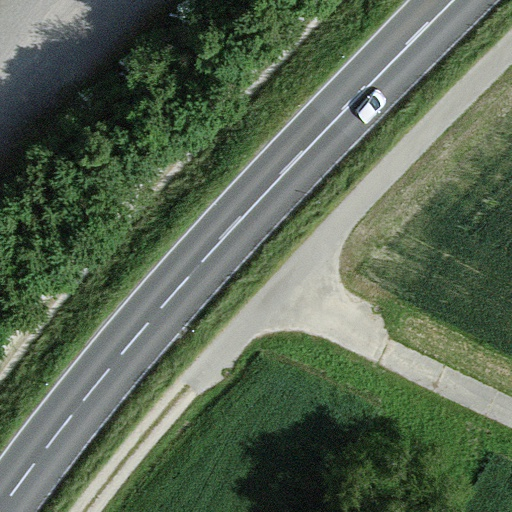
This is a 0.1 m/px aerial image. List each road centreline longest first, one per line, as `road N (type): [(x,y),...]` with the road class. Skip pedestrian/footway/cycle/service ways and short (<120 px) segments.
road 1 (primary): [(3,511),(80,405),(207,258),(458,0)]
road 2 (track): [(78,511),(273,292),(511,44)]
road 3 (track): [(328,0),(26,323),(0,363)]
road 4 (track): [(511,415),(273,292)]
